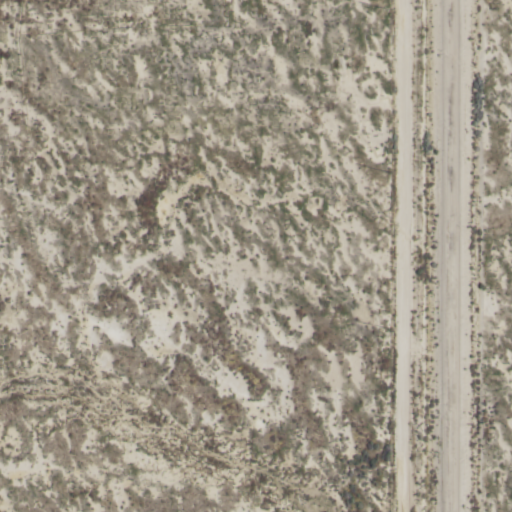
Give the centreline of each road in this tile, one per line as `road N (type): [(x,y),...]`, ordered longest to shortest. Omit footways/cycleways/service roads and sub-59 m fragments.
road 1 (residential): [(401,511),(399,0)]
road 2 (residential): [(452,511),(453,0)]
